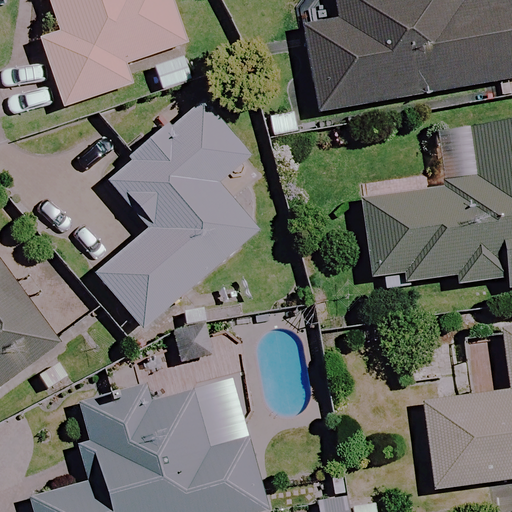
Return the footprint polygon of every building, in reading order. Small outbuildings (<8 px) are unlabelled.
[(188,41),(174,0),(52,0),(63,28),(36,38),(62,109),(137,81),(130,63),(188,41)] [(319,110),(426,94),(424,85),(439,83),(440,90),(511,78),(511,0),(341,0),(342,3),(343,9),(305,15),(319,110)] [(130,226),(136,236),(85,274),(131,337),(250,237),(211,185),(240,163),(201,110),(196,103),(160,129),(157,125),(129,146),(135,154),(97,182),(130,226)] [(449,287),(450,293),(497,289),(498,297),(511,295),(511,126),(435,133),(439,184),(440,192),(350,201),(358,286),(377,284),(378,294),(449,287)] [(0,385),(50,349),(0,280),(0,385)] [(174,331),(166,331),(166,364),(199,364),(199,314),(174,314),(174,331)] [(511,330),(488,334),(496,396),(408,407),(419,496),(511,483),(511,330)] [(199,443),(186,396),(143,408),(138,390),(116,396),(67,409),(77,444),(65,448),(77,489),(18,505),(20,511),(257,511),(239,445),(223,449),(220,437),(199,443)] [(343,508),(343,496),(302,496),(302,511),(371,511),(372,507),(343,508)]
